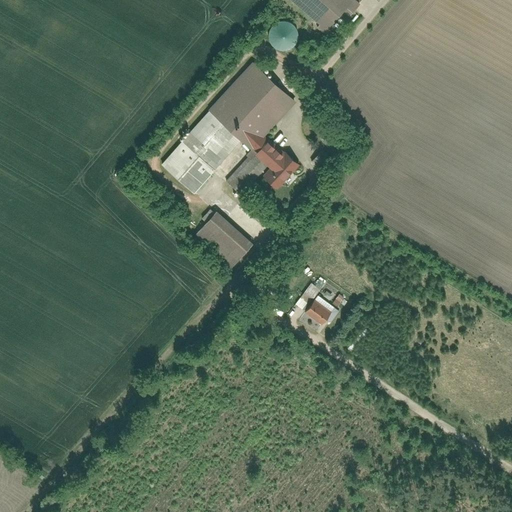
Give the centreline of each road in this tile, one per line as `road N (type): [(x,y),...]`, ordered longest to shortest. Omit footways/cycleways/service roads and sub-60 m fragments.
road 1 (track): [(321,74),(257,47),(243,51),(153,156),(154,168),(190,199),(225,201),(263,233),(226,293),(300,333)]
road 2 (track): [(226,293),(35,511)]
